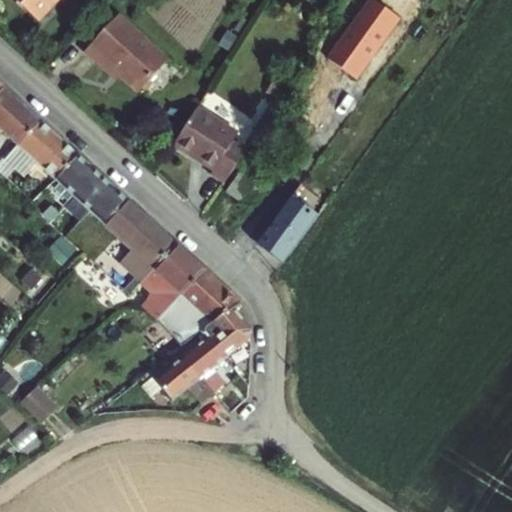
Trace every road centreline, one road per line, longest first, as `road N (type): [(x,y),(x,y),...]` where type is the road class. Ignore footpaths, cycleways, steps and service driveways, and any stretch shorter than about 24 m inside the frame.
road 1 (residential): [(379,511),(286,437),(272,407),(271,326),(250,285),(0,58)]
road 2 (track): [(0,493),(85,435),(158,423),(279,424)]
